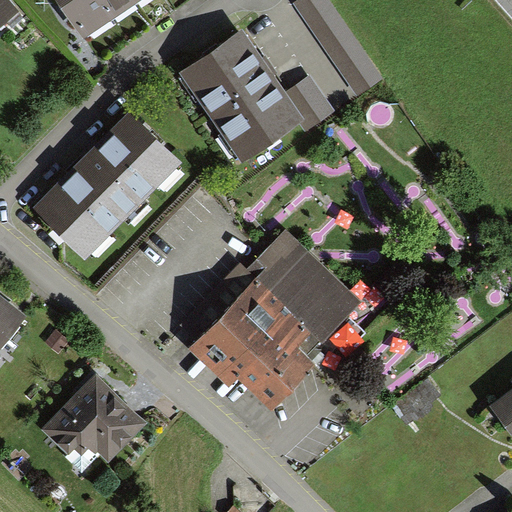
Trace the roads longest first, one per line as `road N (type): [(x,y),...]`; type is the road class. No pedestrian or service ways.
road 1 (residential): [(316,511),(0,230)]
road 2 (residential): [(0,194),(161,44),(227,0)]
